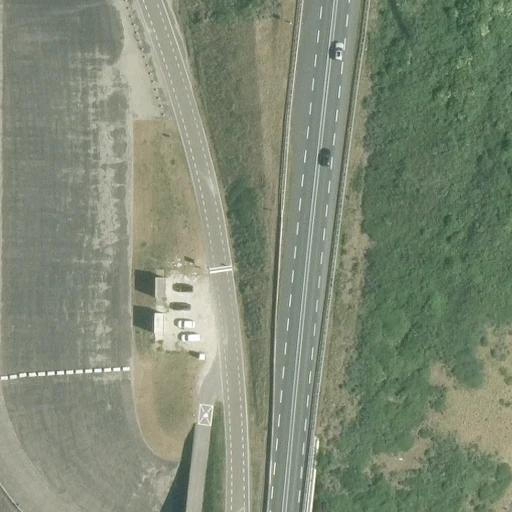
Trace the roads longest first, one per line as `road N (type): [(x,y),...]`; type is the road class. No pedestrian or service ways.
road 1 (unclassified): [(235,511),(231,370),(212,220),(147,0)]
road 2 (primary): [(282,511),(337,0)]
